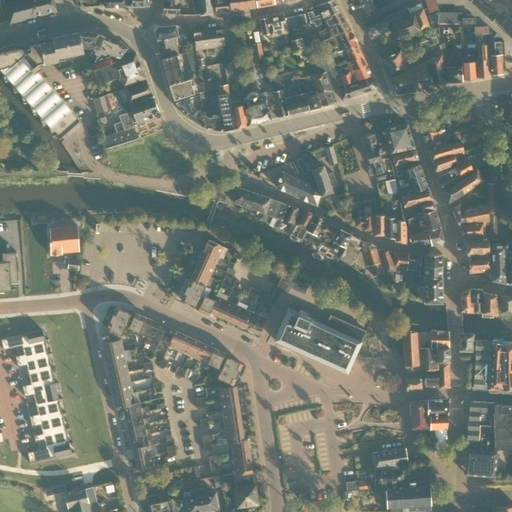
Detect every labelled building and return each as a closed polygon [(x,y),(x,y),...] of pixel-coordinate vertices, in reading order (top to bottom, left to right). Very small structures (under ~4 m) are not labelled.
[(10,0),(3,0),(10,24),(57,12),(53,0),(16,0),(11,1),(10,0)] [(166,0),(166,2),(164,2),(163,14),(179,15),(179,3),(179,0),(166,0)] [(192,0),(194,15),(201,15),(212,13),(210,0),(192,0)] [(214,0),(215,1),(214,1),(216,13),(229,11),(227,0),(214,0)] [(229,0),(231,11),(243,9),(241,0),(229,0)] [(241,0),(243,9),(255,8),(254,0),(241,0)] [(314,22),(341,10),(336,0),(326,0),(313,6),(317,14),(315,15),(313,10),(306,13),(310,22),(314,20),(314,22)] [(376,8),(371,0),(370,0),(357,8),(361,16),(376,8)] [(376,9),(381,6),(377,0),(371,0),(376,8),(376,9)] [(493,19),(511,38),(511,0),(470,0),(470,1),(491,21),(493,19)] [(427,9),(438,6),(436,1),(426,4),(427,9)] [(411,16),(392,24),(397,39),(429,26),(421,3),(407,8),(409,14),(410,14),(411,16)] [(438,6),(427,9),(429,14),(439,11),(438,6)] [(327,28),(345,19),(341,10),(314,22),(316,26),(321,23),(321,22),(324,20),(327,28)] [(371,38),(390,28),(387,23),(391,21),(402,16),(399,11),(399,10),(386,17),(366,27),(371,38)] [(287,28),(284,18),(283,15),(267,18),(267,19),(260,20),(263,35),(270,33),(271,36),(287,32),(287,28)] [(332,37),(350,29),(345,19),(319,32),(320,36),(327,33),(326,31),(328,30),(332,37)] [(157,41),(177,36),(175,25),(157,27),(155,30),(157,40),(157,41)] [(208,29),(212,55),(215,54),(214,47),(225,45),(225,42),(223,28),(217,29),(217,28),(208,29)] [(207,56),(212,55),(208,29),(199,31),(199,32),(193,33),(196,49),(206,48),(207,56)] [(288,30),(291,40),(297,38),(294,29),(288,30)] [(338,50),(356,43),(351,32),(350,29),(332,37),(320,42),(324,50),(334,46),(333,45),(335,44),(338,50)] [(83,47),(79,32),(39,41),(40,44),(1,52),(0,52),(0,71),(1,72),(2,74),(2,75),(3,76),(5,81),(10,80),(14,92),(19,90),(19,91),(47,83),(37,71),(41,67),(39,65),(57,61),(57,58),(84,52),(83,47)] [(96,54),(103,35),(97,33),(79,32),(83,47),(94,48),(93,50),(91,50),(89,55),(95,57),(96,54)] [(176,46),(177,46),(176,45),(186,43),(185,39),(191,37),(190,33),(177,36),(157,41),(159,49),(160,51),(176,46)] [(121,54),(126,47),(118,41),(103,35),(96,54),(99,55),(100,53),(107,55),(108,53),(117,56),(120,53),(121,54)] [(293,50),(304,47),(301,38),(291,41),(293,50)] [(499,53),(501,52),(500,41),(493,42),(494,55),(489,56),(491,74),(502,73),(502,69),(501,55),(499,55),(499,53)] [(272,49),(270,42),(262,43),(264,51),(272,49)] [(252,44),(255,59),(264,57),(261,43),(252,44)] [(349,61),(361,56),(356,43),(338,50),(331,54),(332,58),(340,55),(340,56),(346,53),(349,61)] [(467,44),(467,54),(474,53),(474,52),(476,52),(475,44),(467,44)] [(478,77),(489,76),(487,58),(488,58),(487,44),(477,45),(478,52),(480,52),(481,58),(476,59),(478,77)] [(162,59),(176,55),(179,54),(177,46),(176,46),(160,51),(162,58),(161,58),(162,59)] [(405,64),(400,51),(400,50),(380,58),(387,77),(390,76),(397,94),(433,86),(433,84),(425,61),(418,64),(416,60),(405,64)] [(146,77),(136,53),(114,62),(111,56),(86,66),(95,87),(120,77),(124,86),(146,77)] [(445,82),(462,80),(460,57),(458,57),(458,53),(452,53),(453,67),(445,67),(445,82)] [(335,65),(332,58),(331,54),(323,56),(328,68),(334,66),(335,65)] [(433,86),(445,84),(445,82),(442,54),(426,61),(425,61),(433,84),(433,86)] [(463,62),(464,79),(475,79),(474,62),(473,54),(467,55),(468,62),(463,62)] [(165,70),(179,66),(176,55),(162,59),(165,70)] [(328,68),(323,56),(315,60),(320,74),(310,77),(311,76),(320,106),(322,105),(333,101),(329,91),(332,91),(325,73),(329,71),(329,70),(328,68)] [(347,66),(339,69),(340,70),(336,71),(334,66),(328,68),(329,70),(329,71),(332,78),(341,74),(365,65),(361,56),(349,61),(346,62),(347,66)] [(226,63),(227,73),(235,72),(233,62),(226,63)] [(344,84),(349,82),(372,76),(365,65),(341,74),(344,84)] [(183,80),(179,66),(165,70),(169,85),(183,80)] [(291,78),(293,78),(291,71),(280,74),(279,74),(280,80),(291,78)] [(283,89),(280,80),(279,74),(269,77),(278,117),(287,115),(283,98),(282,94),(284,93),(283,89)] [(307,109),(320,106),(311,76),(310,77),(306,78),(309,85),(313,83),(315,91),(306,93),(306,92),(302,93),(307,109)] [(352,96),(362,92),(375,88),(376,85),(372,76),(349,82),(350,86),(349,86),(352,96)] [(203,81),(199,83),(198,83),(195,77),(189,79),(183,80),(169,85),(174,100),(194,93),(205,91),(203,81)] [(203,80),(203,81),(205,91),(215,89),(212,78),(203,80)] [(293,78),(291,78),(293,85),(291,86),(293,93),(300,91),(296,79),(293,78)] [(221,86),(220,79),(214,80),(217,93),(219,93),(220,94),(217,95),(221,115),(222,115),(224,130),(234,128),(236,127),(232,102),(230,103),(227,85),(221,86)] [(131,101),(152,94),(147,82),(126,89),(131,101)] [(342,99),(352,96),(349,86),(350,86),(349,82),(344,84),(337,86),(339,90),(338,90),(342,99)] [(47,83),(19,91),(24,103),(29,101),(33,114),(38,112),(43,125),(48,123),(52,136),(57,134),(59,139),(80,121),(47,83)] [(92,99),(96,113),(115,106),(112,99),(117,97),(115,91),(92,99)] [(248,124),(271,118),(265,95),(267,95),(266,91),(243,96),(244,100),(243,100),(248,124)] [(298,112),(307,109),(302,93),(294,95),(296,102),(294,103),(295,107),(297,107),(298,112)] [(107,147),(138,137),(133,125),(159,116),(152,95),(152,94),(131,101),(131,102),(121,105),(124,113),(119,115),(121,122),(114,124),(116,132),(103,136),(107,147)] [(294,95),(283,98),(287,115),(288,115),(287,114),(298,112),(297,107),(295,107),(294,103),(296,102),(294,95)] [(196,113),(199,108),(195,105),(192,97),(175,102),(180,110),(181,109),(184,114),(191,110),(196,113)] [(248,124),(243,100),(243,101),(244,105),(241,106),(239,100),(232,102),(236,127),(248,124)] [(208,128),(207,129),(221,130),(218,113),(213,114),(211,103),(209,104),(207,107),(206,109),(206,112),(205,112),(208,128)] [(206,109),(207,107),(205,106),(203,110),(199,108),(196,113),(191,110),(184,114),(181,109),(180,110),(183,115),(206,129),(207,129),(208,128),(205,112),(206,112),(206,109)] [(461,118),(473,116),(471,110),(459,112),(461,118)] [(462,125),(461,118),(459,112),(453,114),(456,126),(462,125)] [(461,118),(462,125),(475,122),(473,116),(461,118)] [(391,153),(414,148),(407,124),(385,129),(391,153)] [(429,151),(445,144),(443,136),(445,135),(442,125),(422,127),(429,151)] [(369,162),(372,162),(376,174),(378,180),(386,178),(381,159),(380,155),(385,153),(384,149),(381,149),(381,147),(378,148),(374,134),(362,137),(369,162)] [(455,154),(463,151),(464,151),(461,141),(445,144),(429,151),(432,161),(442,157),(449,155),(455,153),(455,154)] [(337,163),(333,146),(324,148),(329,165),(337,163)] [(405,163),(418,160),(415,150),(392,155),(395,165),(396,165),(405,163)] [(463,154),(463,151),(455,154),(455,153),(449,155),(442,157),(432,161),(436,171),(451,165),(458,162),(456,156),(463,154)] [(309,153),(303,156),(305,162),(311,160),(309,153)] [(128,158),(121,157),(119,172),(159,176),(161,158),(128,155),(128,158)] [(302,158),(297,160),(303,175),(309,172),(305,164),(302,158)] [(316,169),(312,159),(311,160),(305,162),(310,174),(313,173),(320,195),(332,191),(331,187),(337,185),(333,172),(327,174),(324,166),(316,169)] [(451,165),(436,171),(439,180),(443,189),(473,171),(468,159),(451,166),(451,165)] [(418,160),(405,163),(407,169),(403,170),(406,178),(422,172),(420,164),(419,164),(418,160)] [(483,181),(476,170),(443,190),(449,202),(465,192),(471,188),(483,181)] [(317,188),(282,172),(276,186),(317,205),(320,196),(317,188)] [(409,185),(425,180),(423,176),(424,176),(422,172),(406,178),(409,185)] [(398,192),(395,179),(385,181),(388,194),(398,192)] [(425,180),(409,185),(412,193),(428,187),(426,183),(425,180)] [(459,224),(488,221),(488,211),(489,211),(495,211),(496,211),(496,183),(487,183),(487,204),(476,208),(463,211),(460,204),(451,208),(459,224)] [(250,212),(252,208),(253,203),(251,202),(255,193),(238,187),(233,201),(246,206),(244,210),(250,212)] [(404,207),(417,204),(421,203),(432,200),(429,190),(402,196),(404,207)] [(265,212),(270,197),(255,193),(251,202),(253,203),(252,208),(264,212),(265,212)] [(276,210),(279,201),(270,197),(265,212),(264,212),(262,219),(261,220),(265,222),(268,217),(267,216),(268,215),(273,216),(275,209),(276,210)] [(435,210),(432,200),(421,203),(423,212),(435,210)] [(282,219),(288,204),(279,201),(276,210),(275,209),(273,216),(277,218),(277,220),(276,220),(273,226),(278,228),(282,219)] [(291,234),(296,224),(298,222),(295,221),(300,209),(288,204),(282,219),(292,223),(290,229),(288,232),(288,233),(291,234)] [(301,240),(315,215),(305,210),(298,222),(296,224),(302,228),(297,237),(301,240)] [(421,232),(440,228),(435,210),(423,212),(418,213),(418,214),(418,217),(408,219),(408,220),(409,225),(419,223),(421,232)] [(364,212),(364,211),(356,211),(356,217),(356,226),(364,226),(364,229),(372,229),(372,212),(364,212)] [(318,236),(326,221),(315,215),(301,240),(301,241),(307,244),(309,240),(309,239),(312,233),(318,236)] [(386,217),(386,215),(374,215),(374,235),(385,235),(394,238),(394,241),(406,243),(406,229),(404,220),(395,220),(395,217),(386,217)] [(317,238),(318,239),(323,242),(319,250),(325,253),(326,253),(328,248),(340,229),(326,221),(317,238)] [(464,239),(485,237),(484,226),(489,225),(489,221),(488,221),(459,224),(459,225),(464,239)] [(79,251),(78,225),(50,228),(51,255),(62,254),(62,253),(79,251)] [(440,228),(421,232),(408,235),(411,244),(421,246),(430,246),(441,244),(443,240),(440,228)] [(341,254),(351,234),(340,229),(329,249),(341,254)] [(341,254),(339,258),(351,266),(362,273),(364,269),(364,265),(361,252),(359,251),(360,247),(358,246),(361,239),(351,234),(341,254)] [(479,256),(489,255),(489,237),(485,237),(464,239),(469,257),(479,256)] [(204,249),(219,256),(223,246),(208,239),(204,249)] [(383,274),(377,248),(376,245),(363,241),(362,245),(367,266),(371,265),(373,275),(383,274)] [(506,282),(506,244),(491,245),(492,280),(506,282)] [(38,246),(25,247),(26,263),(39,262),(38,246)] [(396,274),(391,250),(377,248),(383,274),(388,272),(388,280),(395,280),(396,274)] [(199,259),(214,266),(219,256),(204,249),(199,259)] [(406,270),(407,268),(409,252),(391,250),(396,274),(395,280),(402,281),(402,274),(403,270),(406,270)] [(0,290),(4,290),(4,286),(10,286),(10,283),(19,282),(16,251),(16,253),(3,253),(4,262),(0,262),(0,290)] [(407,268),(413,269),(413,275),(419,276),(420,265),(421,254),(409,252),(407,268)] [(442,254),(425,254),(421,254),(420,265),(424,265),(442,266),(442,254)] [(479,256),(480,271),(490,271),(489,255),(479,256)] [(477,271),(480,271),(479,256),(469,257),(470,272),(475,272),(475,274),(477,273),(477,271)] [(79,260),(73,259),(70,259),(68,269),(78,270),(79,260)] [(195,269),(210,276),(214,266),(199,259),(195,269)] [(442,266),(424,265),(420,265),(419,276),(424,276),(441,276),(442,266)] [(190,279),(206,286),(210,276),(195,269),(190,279)] [(295,277),(283,272),(276,288),(281,291),(288,294),(295,277)] [(442,302),(442,297),(441,276),(424,276),(424,287),(418,287),(418,299),(424,299),(424,301),(442,302)] [(186,289),(201,296),(206,286),(190,279),(186,289)] [(276,288),(275,288),(268,304),(272,305),(274,306),(281,291),(276,288)] [(469,301),(469,288),(468,288),(467,288),(466,289),(464,289),(463,290),(461,292),(461,293),(460,295),(460,297),(461,311),(472,312),(473,301),(469,301)] [(482,313),(482,291),(483,289),(469,288),(469,301),(473,301),(472,312),(482,313)] [(198,310),(203,297),(201,296),(186,289),(181,300),(194,305),(192,308),(198,310)] [(496,318),(497,314),(497,294),(482,291),(482,313),(482,317),(496,318)] [(210,312),(214,300),(204,295),(203,297),(198,310),(208,315),(210,312)] [(500,312),(511,312),(511,297),(500,295),(500,312)] [(214,300),(210,312),(220,316),(227,301),(216,296),(214,300)] [(227,301),(220,316),(230,320),(237,305),(227,301)] [(237,305),(230,320),(240,325),(246,310),(237,305)] [(131,323),(135,313),(130,310),(129,313),(116,307),(107,328),(111,330),(109,333),(111,342),(116,340),(115,335),(116,332),(122,335),(128,321),(131,323)] [(362,341),(366,331),(330,315),(326,325),(306,316),(307,313),(300,310),(299,313),(288,308),(274,340),(347,373),(362,341)] [(246,310),(240,325),(249,329),(256,314),(246,310)] [(138,332),(145,317),(135,313),(131,323),(128,328),(138,332)] [(256,314),(249,329),(259,334),(266,319),(256,314)] [(148,337),(155,321),(145,317),(138,332),(148,337)] [(158,341),(165,326),(155,321),(148,337),(149,337),(146,343),(150,345),(153,339),(158,341)] [(168,345),(175,330),(165,326),(158,341),(159,341),(156,348),(160,350),(163,343),(168,345)] [(42,329),(1,339),(3,349),(13,347),(23,345),(45,340),(42,329)] [(184,335),(175,330),(168,345),(178,350),(184,335)] [(419,348),(420,348),(449,347),(448,332),(431,330),(431,331),(419,331),(416,331),(417,348),(419,348)] [(417,348),(416,331),(403,331),(405,366),(406,369),(404,372),(404,376),(406,376),(406,378),(407,390),(413,390),(413,392),(418,392),(418,389),(421,389),(420,377),(420,373),(418,365),(418,363),(417,348)] [(475,334),(464,333),(463,333),(462,351),(473,351),(475,334)] [(187,354),(194,339),(184,335),(178,350),(187,354)] [(116,340),(111,342),(105,343),(107,354),(123,350),(121,339),(116,340)] [(197,359),(204,344),(194,339),(187,354),(197,359)] [(25,354),(16,356),(17,362),(26,360),(48,354),(45,340),(23,345),(25,354)] [(478,359),(475,388),(477,388),(490,389),(492,368),(494,342),(494,341),(484,340),(477,340),(478,359)] [(492,368),(490,389),(491,389),(491,388),(495,389),(496,389),(496,388),(500,388),(500,389),(501,389),(505,389),(505,390),(507,390),(507,389),(510,389),(510,390),(511,390),(511,389),(511,343),(505,343),(505,342),(498,342),(497,342),(496,342),(494,342),(492,368)] [(207,363),(214,348),(204,343),(204,344),(197,359),(207,363)] [(449,347),(420,348),(419,348),(417,348),(418,363),(449,362),(449,347)] [(214,348),(207,363),(218,368),(219,366),(225,353),(214,348)] [(109,364),(125,361),(123,350),(107,354),(109,364)] [(225,353),(219,366),(222,367),(217,378),(232,384),(242,364),(229,358),(231,355),(225,353)] [(26,360),(17,362),(18,367),(28,365),(30,374),(52,369),(48,354),(26,360)] [(112,375),(128,371),(125,361),(109,364),(112,375)] [(419,363),(420,373),(425,373),(438,373),(438,388),(450,387),(449,362),(418,363),(419,363)] [(32,384),(23,386),(24,391),(55,384),(52,369),(30,374),(32,384)] [(114,385),(130,382),(128,371),(112,375),(114,385)] [(438,373),(425,373),(425,388),(438,388),(438,373)] [(116,396),(132,392),(130,382),(114,385),(116,396)] [(55,384),(24,391),(25,397),(35,394),(37,404),(59,399),(55,384)] [(221,399),(237,396),(236,386),(219,388),(220,395),(217,395),(218,399),(221,398),(221,399)] [(132,392),(116,396),(119,407),(124,406),(135,403),(132,392)] [(222,410),(239,407),(237,396),(221,399),(222,410)] [(39,414),(30,416),(31,421),(62,414),(59,399),(37,404),(39,414)] [(430,414),(448,414),(449,399),(427,400),(427,415),(430,415),(430,414)] [(427,427),(427,400),(410,402),(412,428),(427,427)] [(469,439),(480,440),(481,436),(483,436),(492,437),(493,425),(495,403),(490,402),(472,401),(469,439)] [(124,406),(126,417),(142,414),(142,413),(149,411),(148,406),(141,408),(139,402),(135,403),(124,406)] [(511,403),(496,404),(497,412),(496,412),(496,439),(493,442),(491,442),(490,449),(511,447),(511,403)] [(224,420),(240,418),(239,407),(222,410),(224,420)] [(62,414),(31,421),(32,427),(42,425),(44,433),(66,428),(62,414)] [(142,414),(126,417),(128,428),(145,424),(144,424),(151,422),(150,417),(143,419),(142,414)] [(447,427),(448,414),(430,414),(430,415),(430,428),(430,429),(447,428),(447,427)] [(226,431),(242,429),(240,418),(224,420),(226,431)] [(145,424),(128,428),(131,438),(147,435),(147,434),(154,433),(153,428),(146,430),(145,424)] [(44,433),(34,435),(36,441),(45,439),(47,447),(69,442),(66,428),(44,433)] [(242,429),(226,431),(227,438),(227,442),(227,443),(231,442),(231,441),(243,439),(242,429)] [(147,435),(131,438),(133,449),(149,445),(156,443),(155,438),(148,440),(147,435)] [(489,451),(490,438),(481,437),(480,450),(468,449),(466,474),(496,477),(498,451),(489,451)] [(233,452),(249,450),(247,439),(243,439),(231,441),(231,442),(233,452)] [(47,447),(27,452),(30,462),(71,452),(69,442),(47,447)] [(149,445),(133,449),(136,460),(152,456),(149,445)] [(372,453),(373,457),(375,469),(408,464),(406,447),(372,453)] [(234,463),(251,461),(249,450),(233,452),(234,463)] [(152,456),(136,460),(138,470),(154,466),(152,456)] [(251,461),(234,463),(236,474),(252,472),(251,461)] [(370,486),(375,486),(386,485),(403,483),(402,469),(374,471),(375,480),(370,481),(370,486)] [(164,482),(175,480),(176,480),(175,471),(162,474),(164,482)] [(252,473),(236,476),(235,473),(233,473),(235,488),(238,506),(245,505),(245,508),(257,507),(254,485),(252,473)] [(222,486),(220,476),(214,477),(216,487),(222,486)] [(202,511),(200,495),(191,496),(189,487),(183,488),(182,479),(176,480),(175,480),(177,492),(183,490),(187,511),(202,511)] [(386,485),(387,511),(389,511),(430,509),(428,481),(403,483),(386,485)] [(105,486),(107,493),(114,491),(113,484),(105,486)] [(200,495),(202,511),(212,511),(212,510),(218,509),(215,492),(204,494),(203,488),(199,488),(200,495)] [(90,511),(85,489),(65,494),(68,507),(71,507),(72,511),(90,511)] [(311,498),(310,492),(299,494),(300,499),(303,499),(304,503),(311,502),(310,498),(311,498)] [(161,501),(159,493),(147,496),(149,504),(148,504),(149,511),(150,511),(152,511),(151,511),(172,511),(172,508),(174,508),(172,499),(161,501)]
